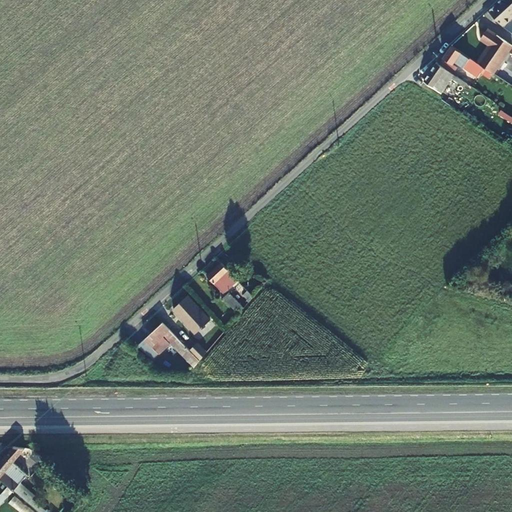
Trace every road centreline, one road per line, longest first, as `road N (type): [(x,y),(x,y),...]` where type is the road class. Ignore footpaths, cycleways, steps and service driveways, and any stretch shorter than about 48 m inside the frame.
road 1 (residential): [(485,0),(90,361),(52,378),(0,379)]
road 2 (primary): [(511,407),(0,413)]
